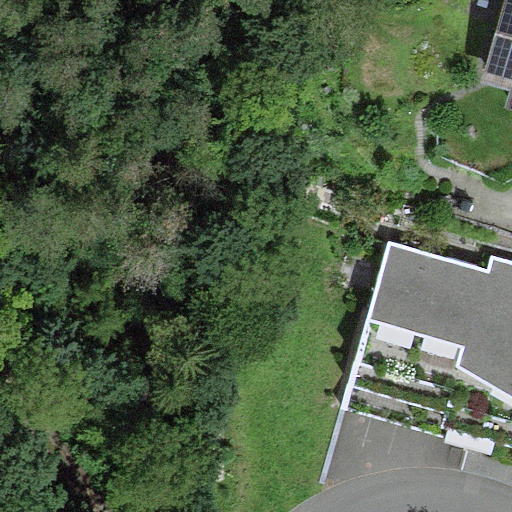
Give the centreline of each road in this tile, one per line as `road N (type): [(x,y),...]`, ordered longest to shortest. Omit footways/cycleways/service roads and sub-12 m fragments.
road 1 (track): [(0,387),(63,497),(80,511)]
road 2 (residential): [(364,511),(454,499),(488,511)]
